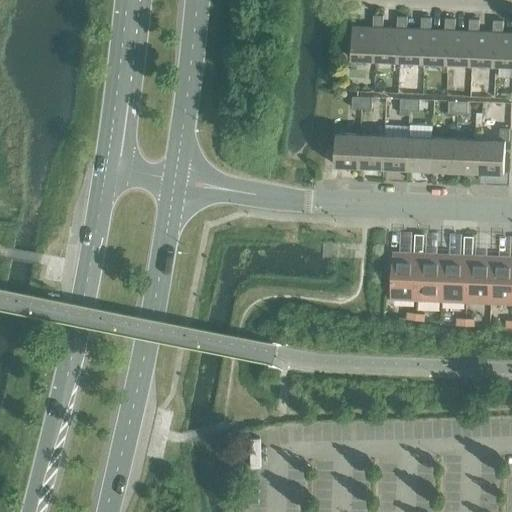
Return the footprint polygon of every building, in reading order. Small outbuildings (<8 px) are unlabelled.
[(351,58),(376,59),(377,27),(382,27),(383,15),(373,15),(372,27),(352,26),(351,58)] [(376,59),(400,60),(401,28),(406,28),(407,16),(397,16),(396,28),(382,27),(377,27),(376,59)] [(400,60),(424,61),(425,29),(430,29),(431,17),(421,17),(420,29),(406,28),(401,28),(400,60)] [(424,61),(448,62),(449,30),(454,30),(455,18),(445,18),(444,30),(430,29),(425,29),(424,61)] [(448,62),(472,63),(473,31),(478,31),(479,19),(469,19),(468,31),(454,30),(449,30),(448,62)] [(472,63),(496,64),(497,32),(502,32),(503,21),(493,20),(492,32),(478,31),(473,31),(472,63)] [(497,32),(496,64),(511,65),(511,32),(502,32),(497,32)] [(470,85),(470,96),(480,96),(480,86),(470,85)] [(352,108),(361,109),(362,96),(352,96),(352,108)] [(362,96),(361,109),(371,109),(372,97),(362,96)] [(400,110),(409,111),(410,98),(400,98),(400,110)] [(410,98),(409,111),(419,111),(420,99),(410,98)] [(448,112),(457,113),(458,101),(448,100),(448,112)] [(458,101),(457,113),(467,113),(468,101),(458,101)] [(480,139),(479,171),(504,173),(505,141),(509,141),(509,128),(499,128),(499,140),(480,139)] [(334,165),(359,166),(360,134),(335,133),(334,165)] [(359,166),(383,167),(384,135),(360,134),(359,166)] [(383,167),(407,168),(408,136),(384,135),(383,167)] [(407,168),(431,169),(432,137),(408,136),(407,168)] [(431,169),(455,170),(456,138),(432,137),(431,169)] [(455,170),(479,171),(480,139),(456,138),(455,170)] [(414,234),(414,244),(423,244),(424,234),(414,234)] [(464,246),(473,246),(473,236),(464,236),(464,246)] [(414,244),(413,254),(418,254),(423,254),(423,244),(414,244)] [(463,256),(468,256),(472,256),(473,246),(464,246),(463,256)] [(391,298),(416,299),(418,254),(413,254),(392,253),(391,298)] [(416,299),(441,300),(443,255),(423,254),(418,254),(416,299)] [(441,300),(466,301),(468,256),(463,256),(443,255),(441,300)] [(466,301),(491,303),(492,257),(472,256),(468,256),(466,301)] [(491,303),(511,303),(511,257),(492,257),(491,303)] [(406,319),(415,320),(416,313),(407,311),(406,319)] [(416,313),(415,320),(424,321),(424,314),(416,313)]
